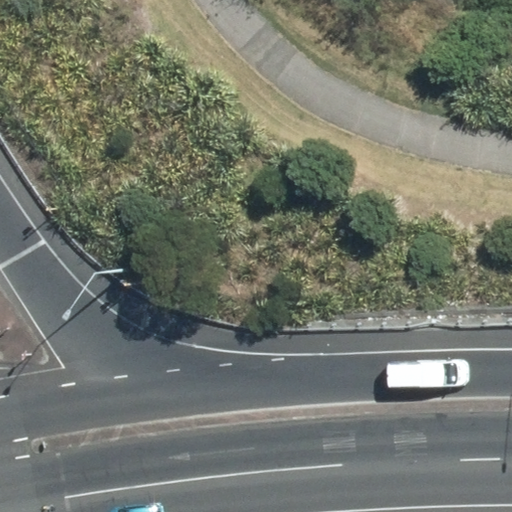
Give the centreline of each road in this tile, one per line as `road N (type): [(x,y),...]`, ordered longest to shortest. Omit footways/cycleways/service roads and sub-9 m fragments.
road 1 (secondary): [(511,460),(249,474),(0,508)]
road 2 (secondary): [(156,388),(511,369)]
road 3 (motorway): [(0,202),(60,299),(156,388)]
road 4 (secondary): [(0,416),(156,388)]
